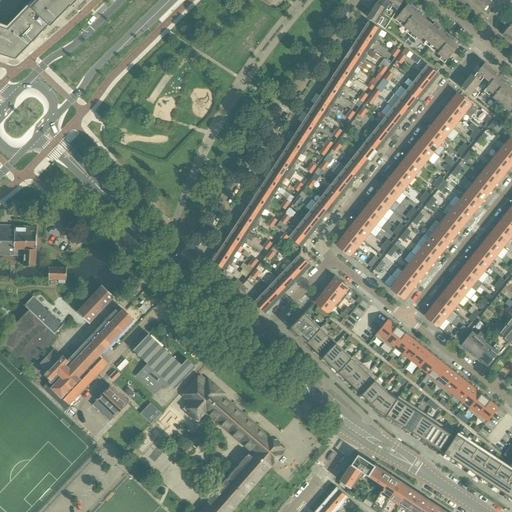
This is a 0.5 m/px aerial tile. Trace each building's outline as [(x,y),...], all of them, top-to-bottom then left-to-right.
[(0,0),(0,53),(16,59),(49,24),(51,26),(71,5),(71,6),(77,0),(0,0)] [(394,14),(397,16),(408,3),(403,0),(382,0),(380,4),(377,2),(368,17),(371,19),(385,28),(394,14)] [(469,0),(483,11),(491,0),(469,0)] [(397,16),(406,23),(416,12),(418,9),(409,2),(408,3),(397,16)] [(404,25),(412,32),(424,18),(416,12),(406,23),(404,25)] [(421,39),(423,37),(432,25),(424,18),(412,32),(421,39)] [(368,22),(362,31),(377,40),(379,36),(378,35),(381,30),(369,22),(368,22)] [(423,37),(430,43),(442,29),(434,22),(432,25),(423,37)] [(511,41),(511,40),(511,22),(503,34),(511,41)] [(430,43),(440,50),(450,39),(452,36),(442,29),(430,43)] [(362,31),(356,40),(369,49),(372,43),(374,44),(377,40),(362,31)] [(450,39),(440,50),(438,53),(447,60),(458,46),(450,39)] [(356,40),(350,49),(364,59),(367,55),(365,54),(369,49),(356,40)] [(401,53),(399,57),(403,60),(406,57),(405,56),(409,51),(405,48),(401,54),(401,53)] [(350,49),(344,58),(357,67),(360,61),(362,63),(364,59),(350,49)] [(420,60),(419,59),(410,52),(409,54),(411,56),(409,58),(417,64),(420,60)] [(338,68),(352,77),(352,78),(355,73),(353,72),(357,67),(344,58),(338,68)] [(484,77),(490,82),(497,73),(484,63),(477,72),(474,76),(472,74),(461,88),(464,90),(470,95),(474,99),(479,93),(474,89),(481,81),(484,77)] [(427,64),(420,73),(432,83),(439,74),(437,72),(427,64)] [(338,68),(332,77),(345,86),(348,80),(350,81),(352,77),(338,68)] [(420,73),(413,82),(425,92),(432,83),(420,73)] [(489,94),(493,97),(505,83),(507,80),(497,73),(490,82),(486,88),(491,92),(489,94)] [(332,77),(326,86),(340,96),(343,92),(341,91),(345,86),(332,77)] [(373,78),(369,83),(367,87),(371,90),(374,86),(378,81),(373,78)] [(413,82),(406,90),(418,100),(425,92),(413,82)] [(493,97),(501,104),(511,89),(511,88),(505,83),(493,97)] [(326,86),(320,96),(333,104),(336,98),(338,99),(340,96),(326,86)] [(511,89),(501,104),(509,110),(511,106),(511,89)] [(406,90),(399,99),(412,109),(418,100),(406,90)] [(378,96),(377,95),(373,92),(371,96),(367,102),(371,105),(378,96)] [(456,92),(449,100),(465,112),(471,104),(460,95),(456,92)] [(320,96),(314,105),(328,115),(331,110),(329,109),(333,104),(320,96)] [(358,99),(354,105),(358,108),(365,99),(360,96),(358,99)] [(399,99),(392,108),(405,118),(412,109),(399,99)] [(449,100),(443,108),(458,120),(465,112),(449,100)] [(314,105),(308,114),(321,123),(324,117),(326,118),(328,115),(314,105)] [(350,109),(347,113),(352,117),(358,108),(354,105),(351,110),(350,109)] [(392,108),(385,116),(398,126),(405,118),(392,108)] [(443,108),(437,116),(452,128),(458,120),(443,108)] [(308,114),(302,123),(316,133),(319,129),(317,128),(321,123),(308,114)] [(385,116),(378,125),(391,135),(398,126),(385,116)] [(437,116),(430,124),(446,136),(452,128),(437,116)] [(302,123),(296,132),(309,141),(312,135),(314,136),(316,133),(302,123)] [(430,124),(424,132),(439,144),(446,136),(430,124)] [(378,125),(372,133),(384,143),(391,135),(378,125)] [(337,127),(333,134),(337,137),(342,131),(337,127)] [(296,132),(290,142),(304,151),(307,147),(305,146),(309,141),(296,132)] [(424,132),(417,140),(433,152),(439,144),(424,132)] [(372,133),(365,142),(377,152),(384,143),(372,133)] [(337,142),(334,146),(339,149),(341,146),(342,146),(346,141),(341,137),(337,142)] [(324,145),(322,149),(326,152),(333,143),(332,143),(328,140),(324,146),(324,145)] [(417,140),(411,148),(426,160),(433,152),(417,140)] [(290,142),(284,151),(297,159),(300,154),(302,155),(304,151),(290,142)] [(365,142),(358,150),(370,160),(377,152),(365,142)] [(511,150),(504,144),(498,152),(511,163),(511,150)] [(334,146),(328,154),(332,158),(336,153),(339,149),(334,146)] [(411,148),(405,156),(420,168),(426,160),(411,148)] [(358,150),(351,159),(363,169),(370,160),(358,150)] [(284,151),(278,160),(292,170),(293,169),(292,169),(295,165),(293,164),(297,159),(284,151)] [(511,163),(498,152),(491,160),(507,172),(511,165),(511,163)] [(328,154),(321,164),(326,167),(328,163),(328,164),(333,158),(332,158),(328,154)] [(405,156),(398,164),(414,176),(420,168),(405,156)] [(351,159),(344,168),(357,178),(363,169),(351,159)] [(278,160),(272,169),(284,178),(288,172),(290,173),(292,170),(278,160)] [(491,160),(485,168),(500,180),(507,172),(491,160)] [(321,164),(315,172),(319,176),(326,167),(321,164)] [(398,164),(392,172),(407,184),(414,176),(398,164)] [(344,168),(337,176),(350,186),(357,178),(344,168)] [(485,168),(479,176),(494,188),(500,180),(485,168)] [(272,169),(266,178),(280,188),(283,184),(281,183),(284,178),(272,169)] [(315,172),(309,181),(313,185),(315,181),(316,181),(319,176),(315,172)] [(392,172),(386,180),(401,192),(407,184),(392,172)] [(439,175),(435,180),(440,184),(444,179),(439,175)] [(337,176),(330,185),(343,195),(350,186),(337,176)] [(479,176),(472,184),(488,196),(494,188),(479,176)] [(266,178),(260,188),(273,196),(276,191),(278,192),(280,188),(266,178)] [(444,179),(440,184),(445,188),(448,183),(444,179)] [(386,180),(379,188),(394,200),(401,192),(386,180)] [(440,184),(435,180),(431,185),(436,189),(440,184)] [(309,181),(302,190),(306,194),(313,185),(309,181)] [(445,188),(440,184),(436,189),(441,193),(445,188)] [(472,184),(466,192),(481,204),(488,196),(472,184)] [(330,185),(323,193),(336,203),(343,195),(330,185)] [(260,188),(254,197),(268,207),(271,202),(269,201),(273,196),(260,188)] [(379,188),(373,196),(388,208),(394,200),(379,188)] [(302,190),(296,199),(299,203),(304,197),(305,198),(308,195),(306,194),(302,190)] [(466,192),(460,200),(475,212),(481,204),(466,192)] [(323,193),(317,202),(329,212),(336,203),(323,193)] [(373,196),(366,204),(382,216),(388,208),(373,196)] [(254,197),(248,206),(260,215),(264,209),(266,210),(268,207),(254,197)] [(460,200),(453,208),(468,220),(475,212),(460,200)] [(317,202),(310,211),(322,221),(329,212),(317,202)] [(366,204),(360,212),(375,224),(382,216),(366,204)] [(248,206),(242,215),(256,225),(259,221),(257,220),(260,215),(248,206)] [(453,208),(447,216),(462,228),(468,220),(453,208)] [(322,221),(310,211),(303,219),(315,229),(322,221)] [(511,215),(506,211),(500,219),(511,228),(511,215)] [(360,212),(354,220),(369,232),(375,224),(360,212)] [(242,215),(236,225),(249,233),(252,227),(254,228),(256,225),(242,215)] [(447,216),(440,224),(456,236),(462,228),(447,216)] [(287,221),(283,218),(280,221),(276,227),(280,230),(287,221)] [(303,219),(296,228),(308,238),(315,229),(303,219)] [(511,228),(500,219),(494,227),(509,239),(511,235),(511,228)] [(354,220),(347,228),(363,240),(369,232),(354,220)] [(440,224),(434,232),(449,244),(456,236),(440,224)] [(10,256),(11,256),(11,226),(0,225),(0,255),(1,255),(1,256),(1,255),(5,255),(5,256),(6,256),(6,255),(9,256),(10,256)] [(236,225),(230,234),(244,243),(247,239),(245,238),(249,233),(236,225)] [(14,256),(24,256),(24,226),(11,226),(11,256),(13,256),(14,256)] [(24,226),(24,256),(23,266),(35,266),(37,226),(36,226),(36,227),(24,226)] [(494,227),(487,235),(503,247),(509,239),(494,227)] [(308,238),(296,228),(289,237),(301,247),(308,238)] [(347,228),(341,236),(356,248),(363,240),(347,228)] [(434,232),(428,240),(443,252),(449,244),(434,232)] [(230,234),(224,243),(237,251),(240,246),(242,247),(244,243),(230,234)] [(487,235),(481,243),(496,255),(503,247),(487,235)] [(356,248),(341,236),(334,244),(349,256),(356,248)] [(275,246),(278,248),(283,241),(281,239),(275,246)] [(428,240),(421,248),(437,260),(443,252),(428,240)] [(224,243),(218,252),(233,261),(235,258),(233,256),(237,251),(224,243)] [(481,243),(475,251),(490,263),(496,255),(481,243)] [(421,248),(415,256),(430,268),(437,260),(421,248)] [(475,251),(468,259),(483,271),(490,263),(475,251)] [(233,261),(218,252),(212,262),(224,270),(228,264),(230,265),(233,261)] [(254,257),(251,261),(255,264),(258,260),(258,261),(263,255),(262,255),(258,252),(254,257)] [(299,254),(291,263),(303,274),(311,265),(299,254)] [(415,256),(409,263),(424,276),(430,268),(415,256)] [(468,259),(462,267),(477,279),(483,271),(468,259)] [(291,263),(285,269),(297,280),(303,274),(291,263)] [(409,263),(402,271),(417,284),(424,276),(409,263)] [(58,283),(65,283),(65,279),(66,279),(66,267),(49,267),(48,279),(58,279),(58,283)] [(462,267),(455,275),(471,287),(477,279),(462,267)] [(248,273),(242,269),(239,273),(245,277),(248,273)] [(285,269),(277,278),(288,289),(297,280),(285,269)] [(402,271),(396,279),(411,292),(417,284),(402,271)] [(334,275),(327,284),(342,296),(349,287),(334,275)] [(455,275),(449,283),(464,295),(471,287),(455,275)] [(277,278),(269,286),(281,297),(288,289),(277,278)] [(411,292),(396,279),(389,288),(404,300),(411,292)] [(449,283),(443,291),(458,303),(464,295),(449,283)] [(114,297),(115,297),(108,291),(102,284),(101,285),(83,304),(77,311),(76,311),(90,324),(90,323),(100,312),(99,311),(103,307),(104,308),(114,297)] [(327,284),(321,293),(335,304),(342,296),(327,284)] [(269,286),(262,294),(273,305),(281,297),(269,286)] [(458,303),(443,291),(436,299),(444,304),(452,311),(457,304),(458,303)] [(335,304),(321,293),(313,301),(317,304),(317,305),(322,308),(327,312),(328,313),(335,304)] [(273,305),(262,294),(253,303),(265,313),(273,305)] [(432,304),(430,307),(445,319),(452,311),(444,304),(436,299),(432,304)] [(45,374),(50,379),(42,387),(66,410),(70,406),(70,405),(70,406),(69,405),(108,364),(106,362),(99,355),(132,320),(133,320),(119,306),(116,309),(115,309),(116,310),(88,339),(67,361),(63,357),(61,358),(53,350),(38,365),(43,369),(42,370),(43,370),(45,372),(46,373),(45,374)] [(445,319),(430,307),(423,315),(438,327),(445,319)] [(509,319),(505,323),(511,328),(511,314),(506,309),(501,314),(509,319)] [(290,326),(298,334),(312,320),(303,312),(290,326)] [(376,333),(385,340),(397,325),(388,318),(376,333)] [(298,334),(306,341),(319,327),(312,320),(298,334)] [(491,328),(498,333),(499,333),(510,342),(511,343),(511,328),(505,323),(501,328),(495,323),(491,328)] [(385,340),(394,346),(405,332),(397,325),(385,340)] [(306,341),(314,349),(327,335),(319,327),(306,341)] [(460,346),(469,353),(485,332),(482,329),(477,335),(472,331),(460,346)] [(394,346),(402,353),(414,339),(405,332),(394,346)] [(469,353),(477,359),(488,345),(484,342),(489,335),(485,332),(469,353)] [(488,345),(477,359),(486,366),(499,351),(501,353),(510,342),(499,333),(498,333),(495,337),(498,340),(492,348),(488,345)] [(187,360),(182,366),(149,335),(134,350),(148,363),(136,376),(154,393),(162,385),(165,388),(169,384),(174,388),(195,367),(187,360)] [(314,349),(322,356),(335,342),(327,335),(314,349)] [(402,353),(410,360),(422,345),(414,339),(402,353)] [(322,356),(329,364),(343,350),(345,347),(337,340),(335,342),(322,356)] [(410,360),(419,367),(430,352),(422,345),(410,360)] [(329,364),(337,371),(351,357),(343,350),(329,364)] [(419,367),(427,374),(439,359),(430,352),(419,367)] [(337,371),(345,379),(359,364),(351,357),(337,371)] [(427,374),(436,380),(447,366),(439,359),(427,374)] [(345,379),(353,386),(366,372),(359,364),(345,379)] [(436,380),(444,387),(456,373),(447,366),(436,380)] [(110,376),(114,380),(120,374),(116,371),(110,376)] [(353,386),(361,394),(374,379),(366,372),(353,386)] [(444,387),(452,394),(464,379),(456,373),(444,387)] [(203,379),(199,375),(183,395),(190,401),(186,406),(184,407),(183,409),(184,410),(186,411),(189,413),(189,414),(189,415),(190,414),(193,416),(192,417),(193,418),(193,417),(196,420),(197,422),(199,422),(200,422),(201,420),(201,419),(207,412),(209,414),(251,450),(251,451),(253,452),(251,454),(249,453),(247,456),(210,497),(208,500),(210,502),(208,504),(202,511),(200,511),(229,511),(268,468),(269,468),(270,467),(270,468),(271,467),(271,468),(272,467),(273,465),(273,464),(283,452),(284,453),(285,451),(286,450),(285,448),(283,447),(281,445),(280,444),(280,445),(274,440),(275,440),(274,439),(271,437),(270,435),(269,434),(268,435),(268,434),(267,435),(264,432),(264,433),(260,429),(252,422),(248,419),(249,419),(241,412),(240,412),(236,409),(237,409),(229,402),(225,399),(222,396),(223,394),(223,393),(219,390),(212,384),(209,381),(208,381),(206,384),(202,381),(203,379)] [(361,394),(368,401),(382,387),(374,379),(361,394)] [(452,394),(461,401),(473,386),(464,379),(452,394)] [(110,385),(110,386),(97,399),(93,404),(110,421),(115,416),(128,402),(110,385)] [(461,401),(469,407),(481,393),(473,386),(461,401)] [(368,401),(376,408),(388,393),(382,387),(368,401)] [(376,408),(385,414),(396,398),(388,393),(376,408)] [(469,407),(478,414),(489,400),(481,393),(469,407)] [(385,414),(394,420),(405,404),(396,398),(385,414)] [(489,400),(478,414),(487,421),(498,407),(489,400)] [(150,403),(140,414),(151,424),(161,413),(150,403)] [(394,420),(403,426),(414,410),(405,404),(394,420)] [(403,426),(412,432),(423,416),(425,413),(416,407),(414,410),(403,426)] [(412,432),(421,438),(432,422),(423,416),(412,432)] [(421,438),(430,444),(441,428),(432,422),(421,438)] [(441,428),(430,444),(440,450),(450,434),(441,428)] [(491,484),(503,492),(511,497),(511,470),(504,465),(495,459),(492,457),(480,449),(468,441),(455,433),(443,452),(455,460),(467,468),(479,476),(491,484)] [(131,453),(138,459),(143,454),(136,448),(131,453)] [(351,464),(361,471),(368,475),(375,465),(358,454),(351,464)] [(350,488),(361,471),(351,464),(340,481),(341,481),(339,485),(344,489),(347,485),(350,488)] [(368,475),(384,486),(391,475),(375,465),(368,475)] [(380,492),(389,498),(400,482),(391,475),(384,486),(380,492)] [(389,498),(398,504),(409,488),(400,482),(389,498)] [(336,487),(329,495),(342,507),(345,503),(344,502),(348,497),(336,487)] [(398,504),(407,510),(418,494),(409,488),(398,504)] [(407,510),(409,511),(419,511),(427,500),(418,494),(407,510)] [(329,495),(322,504),(331,511),(335,511),(338,509),(339,511),(342,507),(329,495)] [(363,503),(370,508),(373,504),(365,499),(363,503)] [(419,511),(432,511),(437,506),(427,500),(419,511)]
